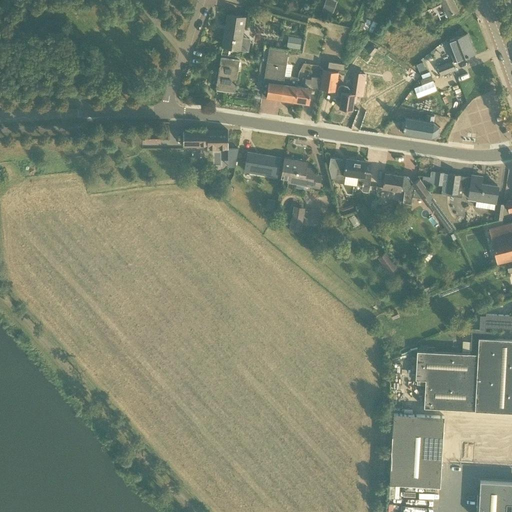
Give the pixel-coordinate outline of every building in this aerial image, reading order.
[(334,7),(335,4),(330,2),(331,0),(325,0),(322,9),(323,9),(332,12),(333,10),(334,7)] [(436,27),(455,16),(453,11),(458,9),(453,0),(432,0),(425,4),(417,8),(421,17),(429,13),(436,27)] [(245,17),(227,14),(227,15),(229,15),(227,30),(225,30),(222,46),(240,49),(245,17)] [(454,61),(475,53),(468,34),(446,42),(454,61)] [(302,38),(288,36),(287,47),(300,49),(302,38)] [(372,44),(366,50),(372,55),(378,49),(372,44)] [(295,101),(297,86),(299,77),(286,75),(285,75),(287,63),(289,50),(270,47),(267,61),(264,80),(262,95),(266,96),(295,101)] [(239,61),(221,57),(216,89),(235,91),(239,61)] [(264,80),(267,61),(263,60),(261,60),(258,79),(264,80)] [(344,69),(345,63),(329,61),(328,67),(344,69)] [(441,75),(455,70),(452,62),(438,68),(441,75)] [(335,91),(338,73),(324,71),(321,89),(335,91)] [(357,95),(358,95),(363,96),(366,73),(354,71),(351,93),(349,93),(349,89),(348,86),(341,85),(338,87),(337,93),(339,95),(341,96),(339,108),(341,108),(341,109),(346,110),(346,108),(352,109),(354,102),(356,102),(357,95)] [(431,76),(422,79),(420,80),(422,84),(433,81),(431,76)] [(319,91),(322,79),(312,78),(312,81),(306,80),(305,87),(297,86),(295,101),(308,103),(311,89),(319,91)] [(410,133),(410,134),(411,133),(417,134),(416,135),(417,136),(417,134),(423,135),(423,137),(424,137),(424,135),(430,136),(430,138),(431,138),(431,136),(437,134),(439,134),(439,133),(437,133),(438,128),(440,128),(440,127),(438,127),(433,122),(434,116),(427,115),(426,121),(420,120),(420,118),(419,118),(419,120),(413,119),(413,117),(412,117),(412,119),(406,118),(405,117),(404,117),(405,119),(405,122),(402,121),(402,122),(403,122),(402,126),(401,126),(401,127),(404,128),(403,131),(402,132),(402,133),(404,132),(410,133)] [(144,130),(144,141),(161,141),(161,130),(144,130)] [(228,130),(183,131),(182,146),(208,146),(208,148),(228,149),(228,130)] [(278,177),(281,158),(239,151),(234,177),(253,180),(254,173),(278,177)] [(346,159),(347,156),(344,155),(343,159),(330,157),(331,178),(335,178),(338,182),(362,186),(362,190),(363,191),(368,192),(369,191),(372,174),(365,173),(366,162),(346,159)] [(287,182),(319,187),(321,175),(313,174),(314,169),(306,167),(307,162),(284,158),(281,177),(288,178),(287,182)] [(443,185),(444,173),(436,172),(435,184),(443,185)] [(403,176),(385,173),(383,188),(405,190),(403,202),(413,204),(413,196),(423,197),(431,192),(420,179),(413,183),(408,177),(403,176)] [(457,193),(458,187),(458,185),(463,186),(463,185),(465,178),(459,177),(460,175),(449,174),(447,192),(457,193)] [(495,209),(495,202),(498,186),(481,183),(482,176),(472,175),(470,186),(470,187),(468,198),(477,200),(476,206),(495,209)] [(381,189),(380,197),(400,199),(401,191),(381,189)] [(431,208),(438,205),(435,198),(428,201),(431,208)] [(274,211),(275,200),(267,199),(266,210),(274,211)] [(291,230),(302,231),(305,208),(294,206),(291,230)] [(439,217),(449,230),(454,226),(444,213),(439,217)] [(511,221),(488,227),(497,261),(511,257),(511,221)] [(386,268),(394,263),(386,251),(378,257),(386,268)] [(404,274),(411,268),(405,260),(398,266),(404,274)] [(397,310),(390,313),(393,319),(400,316),(397,310)] [(511,314),(486,313),(486,315),(485,327),(511,328),(511,314)] [(478,337),(495,338),(495,332),(485,331),(485,328),(479,328),(471,328),(470,353),(470,356),(478,356),(478,337)] [(511,339),(495,338),(478,337),(478,356),(470,356),(470,353),(417,350),(416,379),(417,379),(417,384),(425,385),(424,407),(511,411),(511,339)] [(390,483),(441,486),(445,416),(394,413),(390,483)] [(474,463),(474,456),(449,455),(449,463),(474,463)] [(511,511),(511,482),(480,480),(478,511),(511,511)]
